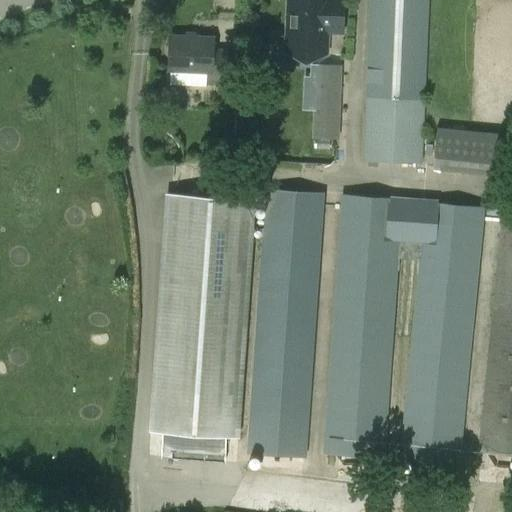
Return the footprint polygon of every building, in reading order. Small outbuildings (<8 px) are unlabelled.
[(289,0),(288,29),(287,45),(325,47),(326,30),(342,31),(343,0),(289,0)] [(368,0),(362,159),(424,163),(430,0),(368,0)] [(170,35),(169,69),(170,69),(170,83),(206,85),(206,81),(226,82),(228,50),(214,49),(215,37),(170,35)] [(313,136),(339,137),(341,53),(315,52),(313,136)] [(500,173),(506,133),(439,124),(435,156),(460,159),(459,167),(500,173)] [(148,431),(164,432),(162,457),(224,461),(225,437),(239,437),(256,188),(227,186),(227,197),(165,192),(148,431)] [(247,452),(307,457),(325,192),(265,188),(247,452)] [(341,195),(324,452),(385,456),(400,240),(421,242),(399,457),(460,462),(486,206),(341,195)] [(511,455),(511,212),(502,211),(478,451),(511,455)]
